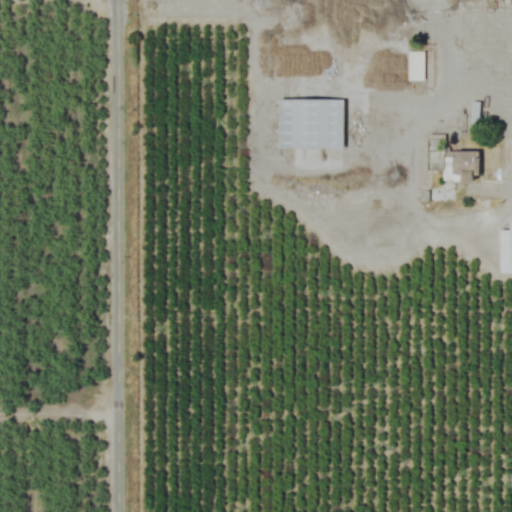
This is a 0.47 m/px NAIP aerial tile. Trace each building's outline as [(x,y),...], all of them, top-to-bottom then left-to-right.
[(408,80),(424,80),(424,51),(408,51),(408,80)] [(279,148),(344,148),(344,99),(279,99),(279,148)] [(429,168),(440,168),(441,147),(430,147),(429,168)] [(481,150),(444,150),(444,181),(481,181),(481,150)] [(511,272),(511,219),(510,219),(510,230),(500,230),(500,273),(511,272)]
